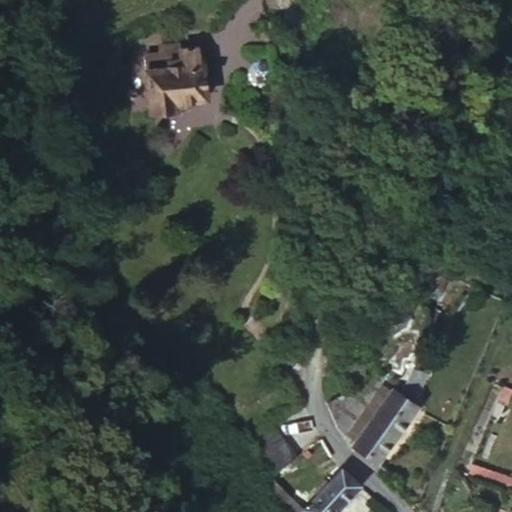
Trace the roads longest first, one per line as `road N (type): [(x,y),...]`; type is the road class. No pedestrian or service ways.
road 1 (track): [(511,271),(418,511)]
road 2 (residential): [(395,511),(322,417),(319,394)]
